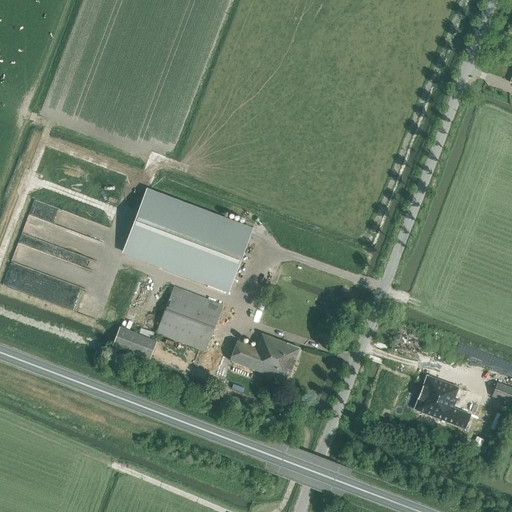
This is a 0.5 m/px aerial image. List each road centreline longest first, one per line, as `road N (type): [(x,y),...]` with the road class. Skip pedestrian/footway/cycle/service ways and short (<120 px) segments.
road 1 (unclassified): [(492,0),(299,511)]
road 2 (trunk): [(419,511),(0,352)]
